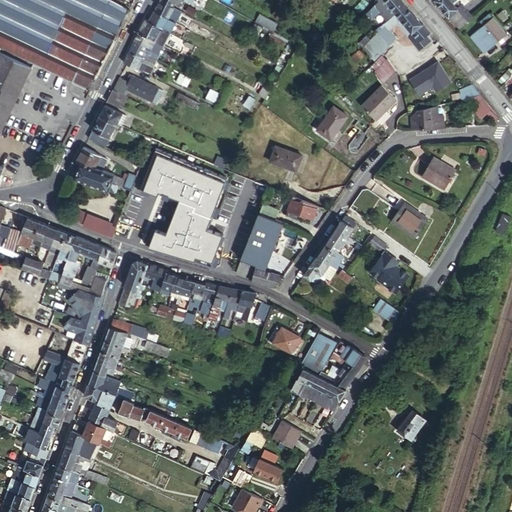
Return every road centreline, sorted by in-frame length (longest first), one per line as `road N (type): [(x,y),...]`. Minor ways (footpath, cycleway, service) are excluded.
road 1 (residential): [(511,129),(392,145),(278,295)]
road 2 (residential): [(129,251),(34,511)]
road 3 (secondary): [(381,356),(511,145)]
road 4 (residential): [(36,191),(58,172),(147,0)]
road 5 (tertiary): [(283,511),(381,356)]
road 6 (secondary): [(129,251),(278,295)]
road 7 (secondary): [(511,116),(414,0)]
